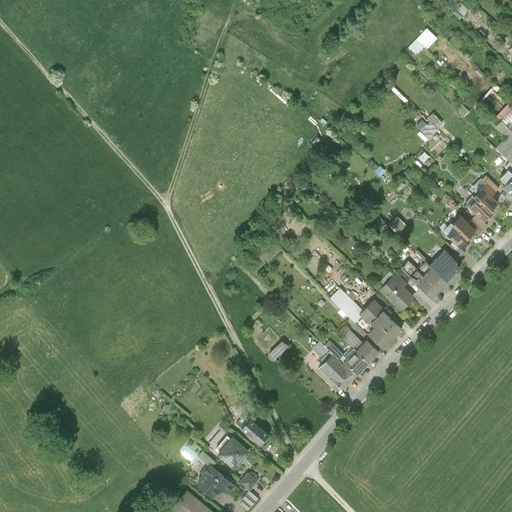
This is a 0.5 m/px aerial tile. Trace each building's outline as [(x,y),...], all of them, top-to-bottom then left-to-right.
[(449,11),(459,20),(463,15),(453,6),(449,11)] [(201,11),(193,47),(212,51),(215,38),(210,37),(215,15),(201,11)] [(427,27),(417,38),(425,45),(428,48),(438,37),(427,27)] [(485,35),(480,30),(476,34),(481,39),(485,35)] [(413,56),(425,45),(417,38),(406,49),(413,56)] [(487,108),(498,97),(488,87),(477,98),(487,108)] [(511,111),(501,121),(511,131),(511,111)] [(511,131),(501,121),(496,127),(506,137),(511,131)] [(437,129),(430,122),(422,131),(429,138),(437,129)] [(506,137),(495,148),(509,162),(511,165),(511,131),(506,137)] [(499,188),(485,175),(481,179),(487,184),(495,192),(499,188)] [(475,196),(477,198),(489,210),(497,202),(491,196),(495,192),(487,184),(475,196)] [(511,201),(511,188),(510,186),(503,193),(511,201)] [(491,212),(489,210),(477,198),(469,207),(477,214),(483,221),(491,212)] [(487,225),(483,221),(477,214),(468,223),(474,230),(478,234),(487,225)] [(452,224),(454,226),(466,238),(474,230),(468,223),(460,215),(452,224)] [(469,241),(466,238),(454,226),(447,234),(453,241),(461,248),(469,241)] [(453,241),(449,245),(455,250),(461,257),(465,253),(461,248),(453,241)] [(450,255),(455,250),(449,245),(446,242),(442,247),(445,250),(450,255)] [(429,267),(431,269),(445,282),(459,268),(454,263),(456,260),(450,255),(445,250),(429,267)] [(445,282),(431,269),(423,278),(416,271),(411,277),(432,296),(445,282)] [(396,274),(380,290),(400,309),(412,297),(402,287),(405,284),(396,274)] [(360,313),(363,311),(341,289),(331,299),(354,322),(362,315),(360,313)] [(382,311),(372,301),(363,311),(360,313),(362,315),(370,323),(382,311)] [(370,323),(375,328),(369,334),(382,348),(401,330),(382,311),(370,323)] [(338,332),(343,337),(350,330),(345,324),(338,332)] [(356,350),(363,343),(350,330),(343,337),(356,350)] [(379,351),(366,339),(363,343),(356,350),(368,362),(379,351)] [(283,340),(270,353),(275,358),(288,345),(283,340)] [(329,351),(333,354),(342,364),(347,359),(328,340),(324,345),(329,351)] [(321,358),(329,351),(324,345),(319,341),(312,349),(321,358)] [(368,362),(356,350),(347,359),(342,364),(355,376),(368,362)] [(355,376),(342,364),(333,354),(320,367),(342,389),(355,376)] [(269,434),(251,417),(241,428),(260,445),(269,434)] [(251,451),(233,436),(218,453),(236,468),(251,451)] [(190,445),(183,449),(189,461),(196,457),(190,445)] [(236,485),(210,462),(201,472),(206,476),(198,484),(213,497),(216,493),(218,491),(220,493),(224,489),(228,493),(236,485)] [(257,481),(248,473),(240,482),(249,490),(257,481)] [(212,511),(186,490),(171,509),(174,511),(212,511)] [(248,510),(258,498),(249,491),(239,503),(248,510)]
